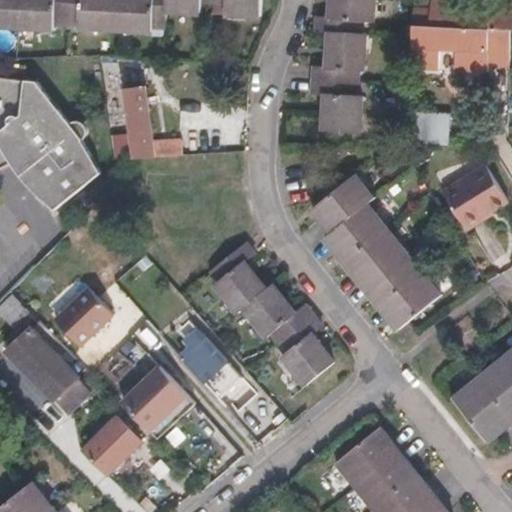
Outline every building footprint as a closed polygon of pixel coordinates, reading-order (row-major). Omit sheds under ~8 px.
[(201,14),(202,0),(216,1),(228,2),(228,16),(261,17),(262,0),(0,0),(0,27),(19,28),(54,30),(55,23),(67,24),(81,24),(81,29),(116,31),(152,32),(152,26),(166,27),(168,12),(201,14)] [(331,0),(331,18),(318,17),(317,31),(331,31),(329,68),(315,67),(314,81),(313,94),(326,95),(324,131),(362,133),(364,97),(355,97),(356,83),(357,69),(365,69),(367,34),(359,33),(360,19),(376,20),(376,0),(331,0)] [(511,4),(434,2),(434,0),(416,0),(414,26),(496,30),(511,30),(511,4)] [(493,73),(496,30),(414,26),(413,36),(412,69),(437,70),(439,46),(462,47),(460,71),(493,73)] [(156,142),(148,87),(127,89),(135,158),(183,155),(183,140),(156,142)] [(447,145),(448,116),(410,113),(408,143),(447,145)] [(43,171),(31,156),(13,164),(15,167),(28,183),(39,181),(39,178),(43,171)] [(509,202),(490,170),(447,195),(468,231),(486,220),(484,217),(509,202)] [(443,295),(369,203),(375,198),(357,175),(313,210),(332,233),(325,239),(399,330),(443,295)] [(296,312),(275,285),(269,289),(247,261),(256,254),(247,243),(216,268),(248,305),(272,333),(280,342),(289,353),(314,381),(336,363),(314,334),(323,326),(315,315),(306,304),(296,312)] [(272,333),(248,305),(216,268),(214,270),(222,280),(216,286),(238,313),(244,308),(267,337),(272,333)] [(91,288),(58,320),(83,347),(115,314),(91,288)] [(93,393),(69,367),(31,328),(7,352),(55,401),(59,398),(73,412),(93,393)] [(194,348),(182,358),(220,399),(243,377),(199,329),(186,340),(194,348)] [(119,351),(102,369),(117,383),(133,365),(119,351)] [(511,351),(454,400),(489,443),(511,423),(511,351)] [(314,381),(289,353),(283,359),(306,387),(314,381)] [(161,366),(124,400),(152,431),(189,395),(161,366)] [(109,474),(142,442),(118,417),(84,451),(109,474)] [(449,511),(382,428),(338,463),(377,511),(449,511)] [(58,511),(34,482),(0,509),(0,511),(58,511)]
